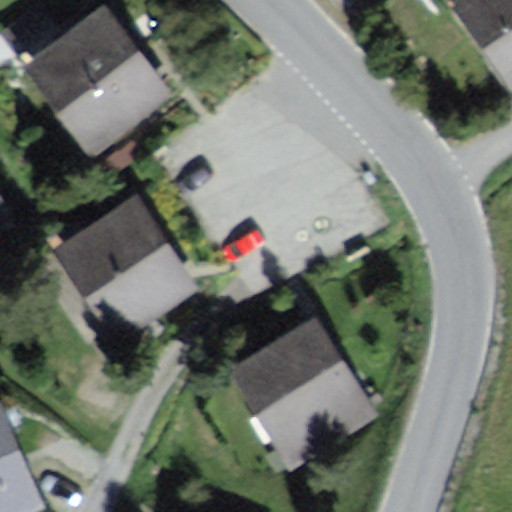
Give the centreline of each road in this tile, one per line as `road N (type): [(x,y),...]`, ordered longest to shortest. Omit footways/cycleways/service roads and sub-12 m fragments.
road 1 (tertiary): [(274,0),(434,177),(462,231),(471,307),(420,511)]
road 2 (unknown): [(149,430),(0,353)]
